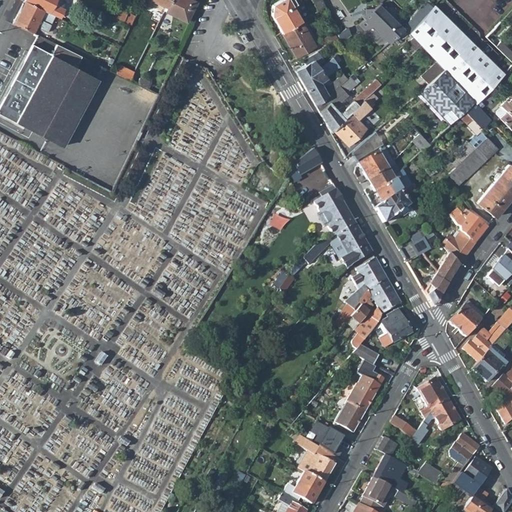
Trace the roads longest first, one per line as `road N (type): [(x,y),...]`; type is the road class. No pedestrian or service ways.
road 1 (tertiary): [(430,327),(240,4)]
road 2 (residential): [(437,339),(416,355),(325,511)]
road 3 (tertiary): [(511,471),(437,339)]
road 4 (residential): [(511,207),(430,327)]
